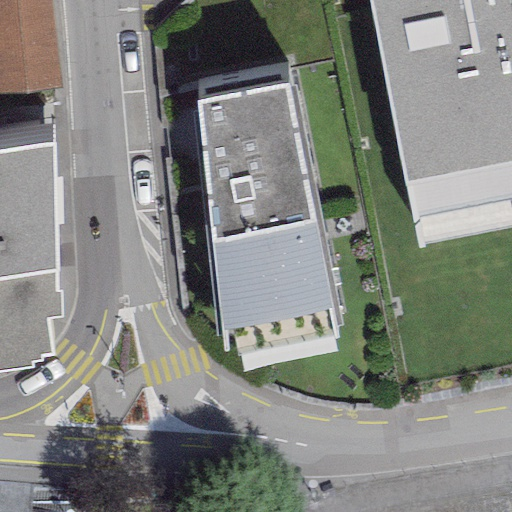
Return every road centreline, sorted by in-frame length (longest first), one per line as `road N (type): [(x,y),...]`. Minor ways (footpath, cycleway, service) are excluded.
road 1 (residential): [(0,434),(110,452),(349,452),(443,435)]
road 2 (residential): [(116,243),(174,368),(205,392),(288,423),(443,435)]
road 3 (residential): [(116,243),(85,0)]
road 4 (residential): [(0,403),(27,394),(69,360),(116,243)]
